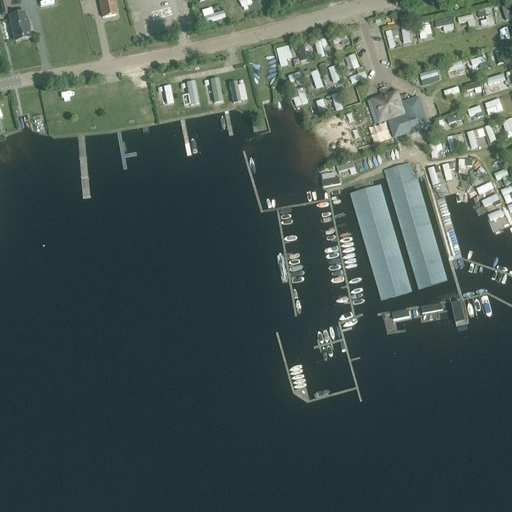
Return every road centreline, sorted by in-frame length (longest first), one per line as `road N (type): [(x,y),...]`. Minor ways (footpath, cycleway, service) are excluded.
road 1 (unclassified): [(0,85),(190,50),(388,0)]
road 2 (unknown): [(361,7),(378,63),(423,101),(429,135),(409,156)]
